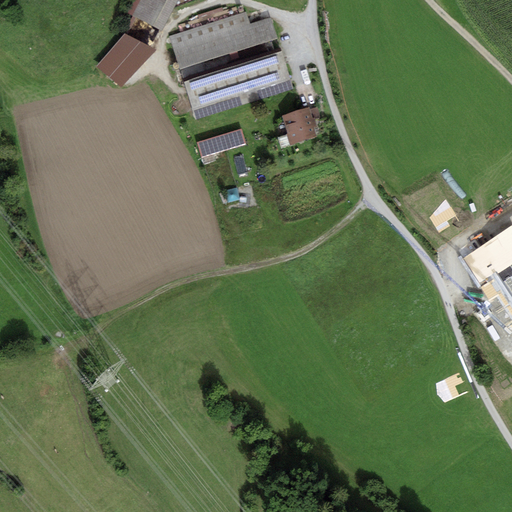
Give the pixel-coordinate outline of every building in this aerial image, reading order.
[(178,0),(134,0),(128,12),(163,29),(178,0)] [(246,12),(169,36),(179,70),(280,40),(273,17),(250,24),(246,12)] [(155,50),(125,33),(96,66),(122,88),(155,50)] [(280,50),(184,80),(193,107),(289,77),(280,50)] [(289,77),(193,107),(197,119),(293,88),(289,77)] [(309,107),(283,115),(290,142),(317,135),(309,107)] [(241,129),(197,142),(202,158),(246,144),(241,129)] [(511,278),(491,290),(501,308),(511,301),(511,278)]
